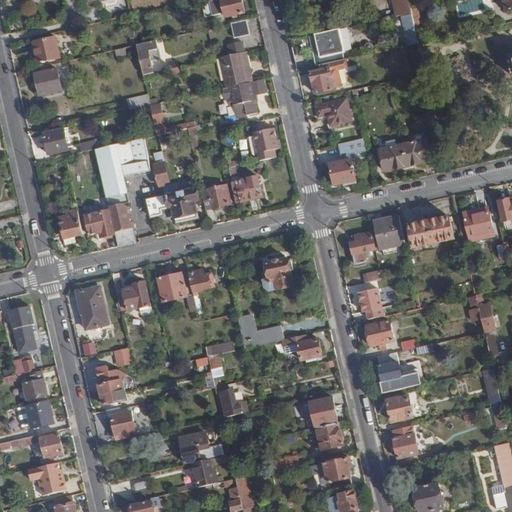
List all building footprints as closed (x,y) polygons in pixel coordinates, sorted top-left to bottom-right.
[(245,13),(241,0),(222,0),(227,18),(245,13)] [(393,0),(397,16),(412,13),(411,8),(409,0),(393,0)] [(411,8),(412,13),(413,16),(416,29),(420,28),(419,19),(420,19),(418,7),(411,8)] [(408,39),(418,37),(416,29),(413,16),(403,18),(408,39)] [(241,37),(238,22),(222,26),(226,40),(241,37)] [(135,36),(133,26),(125,27),(128,37),(135,36)] [(335,28),(307,36),(314,62),(350,52),(346,37),(338,39),(335,28)] [(409,45),(419,43),(418,37),(408,39),(409,45)] [(61,57),(56,38),(35,43),(39,62),(61,57)] [(243,53),(245,52),(242,40),(227,43),(229,56),(243,53)] [(426,74),(427,76),(429,75),(429,71),(432,71),(431,67),(439,65),(433,40),(419,43),(426,74)] [(161,58),(157,41),(137,45),(139,52),(144,75),(154,73),(151,60),(161,58)] [(139,52),(137,45),(116,50),(117,57),(139,52)] [(228,87),(253,82),(250,67),(246,68),(243,53),(229,56),(221,58),(228,87)] [(347,59),(320,65),(322,70),(313,72),(310,74),(312,83),(314,82),(317,93),(336,89),(336,87),(347,84),(344,72),(343,67),(348,66),(347,59)] [(48,66),(35,69),(41,95),(63,90),(57,68),(49,70),(48,66)] [(237,117),(257,112),(255,104),(257,102),(257,99),(256,98),(254,97),(253,96),(266,92),(263,79),(253,82),(228,87),(223,89),(225,99),(228,98),(230,106),(234,105),(237,117)] [(128,100),(130,110),(151,105),(149,95),(128,100)] [(353,121),(348,99),(316,107),(318,119),(328,116),(331,127),(353,121)] [(168,133),(161,103),(151,105),(158,135),(168,133)] [(189,128),(197,126),(196,122),(174,127),(175,132),(189,128)] [(69,127),(64,129),(68,147),(73,145),(69,127)] [(68,147),(64,129),(45,133),(50,155),(69,150),(68,147)] [(259,162),(276,158),(274,150),(278,149),(276,141),(273,129),(253,134),(259,162)] [(143,139),(97,150),(111,208),(117,231),(133,227),(128,208),(124,205),(129,204),(123,176),(151,170),(143,139)] [(352,156),(368,152),(365,139),(340,144),(343,162),(332,165),(336,185),(357,180),(352,156)] [(404,145),(409,166),(432,161),(427,140),(404,145)] [(394,169),(409,166),(404,145),(397,147),(395,141),(389,142),(390,148),(381,151),(386,172),(387,171),(387,172),(394,171),(394,169)] [(81,145),(83,153),(97,150),(96,142),(81,145)] [(156,168),(161,186),(164,185),(171,183),(163,152),(156,154),(159,167),(156,168)] [(239,176),(236,167),(230,168),(232,178),(239,176)] [(233,182),(238,203),(263,197),(258,176),(240,181),(233,182)] [(152,216),(153,216),(163,214),(162,209),(173,206),(177,221),(198,217),(195,199),(199,198),(197,187),(173,193),(171,183),(164,185),(167,195),(148,199),(152,216)] [(203,190),(208,210),(230,205),(227,193),(229,193),(226,183),(208,187),(208,189),(203,190)] [(511,219),(511,199),(500,202),(505,221),(511,219)] [(489,208),(479,210),(481,216),(490,213),(489,208)] [(85,234),(79,210),(69,213),(70,216),(62,218),(66,233),(67,238),(75,236),(85,234)] [(481,216),(479,210),(465,213),(472,241),(495,236),(490,213),(481,216)] [(115,234),(109,211),(87,217),(91,235),(104,232),(106,237),(115,234)] [(407,245),(400,216),(374,222),(377,233),(373,234),(376,250),(377,252),(407,245)] [(456,239),(450,217),(411,226),(416,248),(456,239)] [(120,247),(137,243),(133,227),(117,231),(120,247)] [(373,234),(373,232),(357,236),(358,242),(355,243),(352,244),(357,265),(366,262),(364,253),(376,250),(373,234)] [(67,238),(66,233),(63,233),(66,245),(76,243),(75,236),(67,238)] [(496,246),(498,259),(505,257),(502,245),(496,246)] [(278,288),(294,285),(291,271),(294,269),(292,261),(288,260),(288,259),(267,264),(271,281),(276,281),(278,288)] [(203,269),(189,273),(195,297),(199,295),(199,291),(213,287),(210,276),(205,277),(205,275),(203,269)] [(368,274),(370,282),(382,279),(380,270),(368,274)] [(195,297),(189,273),(183,274),(182,272),(158,278),(164,302),(187,297),(189,304),(196,302),(195,297)] [(212,273),(205,275),(205,277),(210,276),(213,287),(216,287),(212,273)] [(117,293),(119,300),(125,298),(128,310),(150,305),(144,281),(134,284),(134,287),(123,289),(123,291),(117,293)] [(110,325),(101,287),(79,292),(88,330),(110,325)] [(384,307),(379,289),(361,293),(366,312),(384,307)] [(482,295),(477,296),(482,319),(485,332),(491,356),(499,355),(493,331),(496,330),(490,304),(485,305),(482,295)] [(482,319),(477,296),(471,297),(473,310),(471,311),(473,321),(482,319)] [(196,302),(189,304),(191,311),(198,310),(196,302)] [(15,330),(31,326),(35,325),(31,307),(11,312),(15,330)] [(395,340),(391,320),(369,326),(373,345),(381,344),(382,349),(388,348),(387,343),(395,340)] [(31,326),(15,330),(20,353),(37,349),(35,340),(33,333),(31,326)] [(243,330),(245,339),(255,336),(253,328),(243,330)] [(255,336),(257,346),(273,342),(271,333),(255,336)] [(245,339),(247,348),(257,346),(255,336),(245,339)] [(295,336),(280,340),(282,347),(297,343),(295,336)] [(322,356),(318,339),(298,343),(302,360),(322,356)] [(234,341),(226,343),(229,352),(236,350),(234,341)] [(84,356),(96,353),(93,342),(81,345),(84,356)] [(405,350),(418,348),(416,342),(404,345),(405,350)] [(208,347),(210,356),(218,355),(229,352),(226,343),(208,347)] [(433,350),(433,344),(418,348),(419,353),(433,350)] [(129,348),(113,350),(115,366),(131,364),(129,348)] [(398,352),(378,357),(385,383),(390,381),(392,392),(406,389),(398,352)] [(501,353),(504,367),(506,366),(510,365),(507,352),(501,353)] [(209,356),(210,363),(211,368),(221,366),(218,355),(210,356),(209,356)] [(209,356),(197,359),(198,366),(210,363),(209,356)] [(24,359),(14,362),(17,375),(22,374),(26,373),(36,371),(35,366),(33,357),(24,359)] [(101,386),(102,395),(125,391),(123,381),(127,375),(120,372),(112,373),(110,367),(100,369),(103,385),(101,386)] [(495,373),(494,369),(485,371),(493,407),(502,406),(495,373)] [(42,371),(27,375),(29,383),(25,384),(28,400),(48,395),(42,371)] [(482,376),(482,372),(451,379),(453,382),(482,376)] [(22,374),(17,375),(1,379),(2,383),(5,382),(6,383),(23,379),(22,374)] [(222,386),(216,387),(218,399),(219,401),(220,400),(224,399),(222,392),(224,392),(222,386)] [(218,399),(216,387),(211,388),(210,389),(212,400),(218,399)] [(230,390),(224,392),(222,392),(224,399),(220,400),(222,405),(224,404),(227,417),(243,413),(240,403),(236,404),(235,396),(231,397),(230,390)] [(125,391),(102,395),(105,405),(127,400),(126,392),(125,391)] [(415,417),(410,397),(389,401),(394,422),(415,417)] [(328,426),(338,423),(333,398),(323,400),(324,405),(321,407),(323,416),(326,416),(328,426)] [(55,423),(50,400),(27,406),(30,419),(33,428),(55,423)] [(119,407),(107,410),(109,417),(113,417),(117,435),(127,433),(135,431),(137,429),(137,425),(135,424),(132,423),(128,408),(120,410),(119,407)] [(507,427),(504,413),(496,415),(499,429),(507,427)] [(223,418),(217,419),(225,455),(231,454),(230,448),(223,418)] [(343,445),(338,423),(328,426),(317,428),(322,450),(343,445)] [(419,424),(395,430),(397,438),(396,438),(400,458),(429,452),(424,432),(421,432),(419,424)] [(208,444),(205,432),(181,438),(182,442),(181,442),(186,463),(201,460),(199,446),(208,444)] [(41,437),(40,434),(10,441),(11,444),(12,446),(41,440),(45,456),(58,454),(58,456),(64,455),(59,433),(41,437)] [(481,451),(482,466),(495,465),(493,449),(481,451)] [(276,469),(302,464),(300,455),(275,460),(276,469)] [(221,456),(194,463),(199,487),(214,483),(218,483),(214,468),(212,468),(211,464),(222,462),(221,456)] [(331,489),(352,484),(349,467),(352,467),(350,458),(334,462),(333,459),(330,460),(330,462),(325,463),(327,471),(323,472),(325,483),(329,483),(331,489)] [(60,471),(58,462),(26,470),(29,481),(36,479),(41,497),(67,490),(64,476),(61,476),(60,471)] [(321,464),(309,466),(310,475),(318,474),(320,484),(324,483),(321,464)] [(238,485),(244,509),(250,507),(254,506),(247,476),(242,477),(237,478),(238,482),(238,485)] [(218,483),(214,483),(215,489),(230,486),(229,484),(229,480),(218,483)] [(430,511),(443,509),(437,484),(416,488),(421,511),(430,511)] [(231,502),(233,511),(244,509),(238,485),(236,485),(237,488),(230,490),(232,501),(231,502)] [(137,493),(138,501),(151,498),(149,490),(137,493)] [(342,511),(358,511),(358,507),(359,507),(356,498),(360,496),(359,492),(355,490),(341,494),(341,495),(338,496),(342,511)] [(74,502),(72,496),(55,500),(57,511),(77,511),(75,503),(74,502)] [(154,511),(152,500),(131,505),(132,511),(154,511)]
